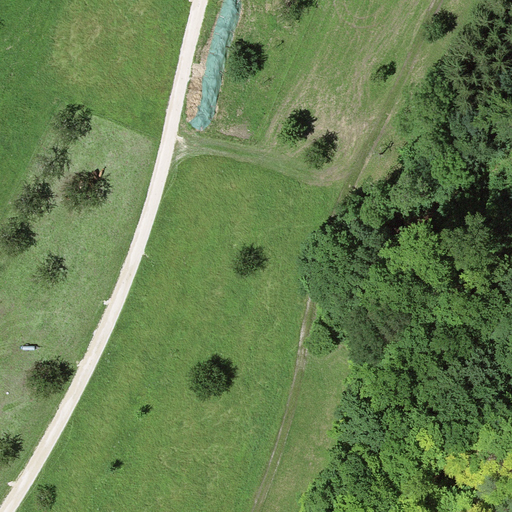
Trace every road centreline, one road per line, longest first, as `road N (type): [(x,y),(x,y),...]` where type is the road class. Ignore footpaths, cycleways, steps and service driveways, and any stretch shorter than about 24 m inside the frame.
road 1 (track): [(258,511),(294,413),(355,177),(462,0)]
road 2 (track): [(201,0),(148,213),(92,355),(2,511)]
